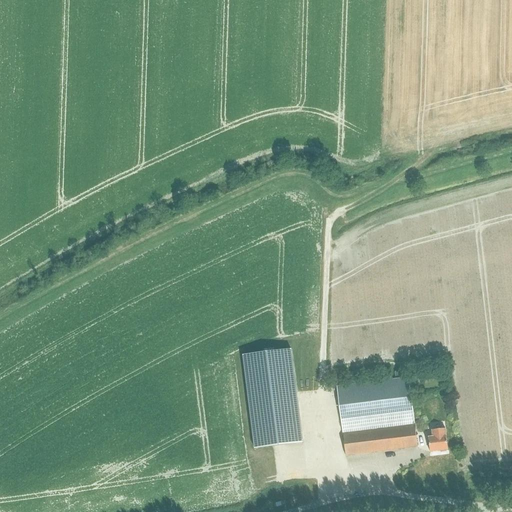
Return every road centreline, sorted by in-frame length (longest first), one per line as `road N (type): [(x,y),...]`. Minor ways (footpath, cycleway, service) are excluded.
road 1 (track): [(0,317),(257,183),(293,176),(356,190),(511,150)]
road 2 (track): [(445,142),(328,232),(323,391)]
road 3 (track): [(449,200),(399,212),(328,246)]
